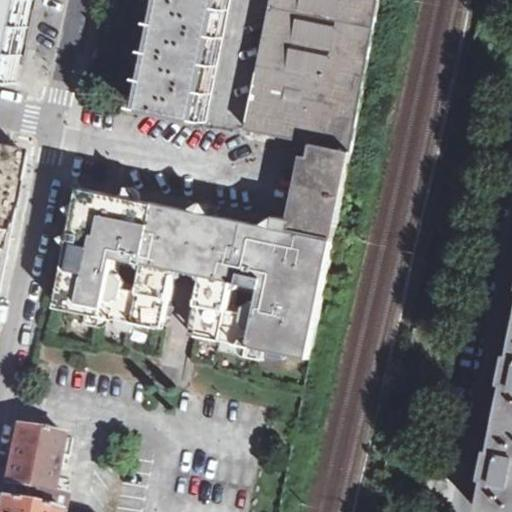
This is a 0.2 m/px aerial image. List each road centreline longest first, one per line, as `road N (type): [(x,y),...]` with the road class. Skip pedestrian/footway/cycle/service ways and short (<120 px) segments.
road 1 (residential): [(0,404),(53,127)]
road 2 (unknown): [(7,365),(157,425)]
road 3 (residential): [(53,127),(80,0)]
